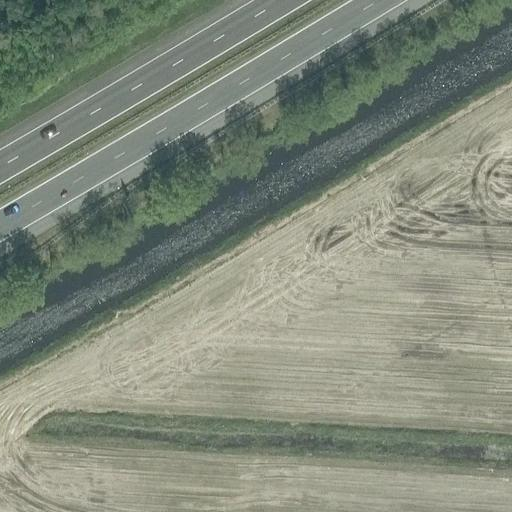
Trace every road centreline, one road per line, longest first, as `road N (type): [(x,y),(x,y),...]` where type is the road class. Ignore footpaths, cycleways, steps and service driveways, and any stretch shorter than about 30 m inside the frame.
road 1 (motorway): [(0,226),(377,0)]
road 2 (motorway): [(279,0),(0,168)]
